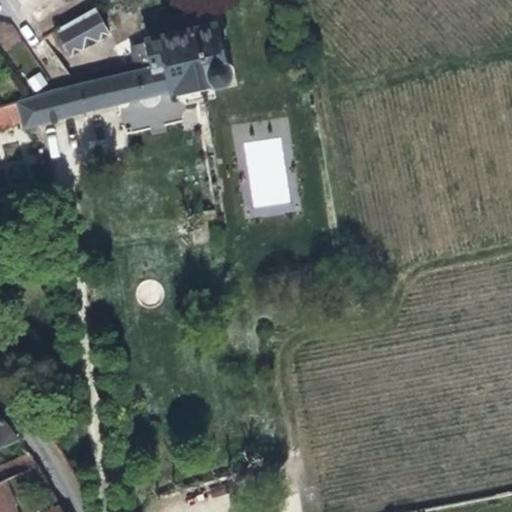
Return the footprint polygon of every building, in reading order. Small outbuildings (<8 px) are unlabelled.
[(113,36),(98,10),(53,36),(60,48),(66,45),(74,58),(113,36)] [(178,94),(229,81),(216,27),(163,40),(163,42),(153,44),(152,42),(139,46),(144,63),(145,69),(117,76),(115,84),(121,106),(177,92),(178,94)] [(145,69),(144,63),(77,80),(81,85),(98,81),(117,76),(145,69)] [(106,110),(121,106),(115,84),(117,76),(98,81),(106,110)] [(28,130),(106,110),(98,81),(81,85),(59,91),(20,102),(26,122),(28,130)] [(15,126),(26,122),(20,102),(9,105),(15,126)] [(0,132),(16,128),(15,126),(9,105),(0,108),(0,132)] [(0,446),(19,439),(0,417),(0,446)] [(39,464),(31,454),(0,468),(0,470),(4,479),(16,474),(39,464)] [(16,474),(4,479),(13,498),(25,492),(16,474)] [(13,498),(4,479),(0,480),(0,511),(14,511),(9,499),(13,498)] [(64,511),(59,501),(48,506),(51,510),(47,511),(64,511)]
